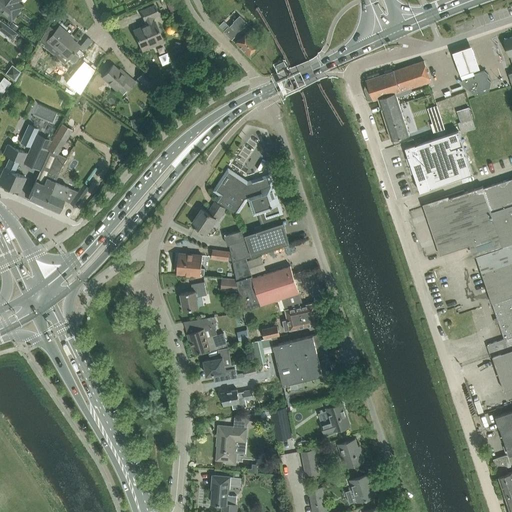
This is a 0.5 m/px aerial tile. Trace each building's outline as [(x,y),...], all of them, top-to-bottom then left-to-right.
[(0,0),(0,12),(11,21),(23,6),(18,2),(19,0),(20,0),(21,0),(20,0),(0,0)] [(142,50),(151,46),(163,41),(153,17),(159,14),(155,5),(141,11),(145,21),(145,20),(147,24),(134,30),(142,50)] [(246,24),(239,16),(224,31),(231,38),(235,35),(239,39),(235,43),(247,55),(258,44),(246,32),(245,33),(241,28),(246,24)] [(0,29),(12,39),(17,33),(15,31),(9,27),(0,19),(0,29)] [(12,22),(9,27),(15,31),(18,28),(17,27),(17,26),(12,22)] [(49,25),(40,40),(44,44),(47,40),(60,51),(62,53),(69,59),(74,63),(79,56),(74,52),(79,46),(67,35),(68,34),(59,26),(55,31),(49,25)] [(471,47),(451,54),(459,77),(479,70),(471,47)] [(284,60),(277,64),(275,65),(278,70),(286,65),(284,60)] [(373,100),(379,98),(396,92),(403,90),(431,80),(424,60),(367,79),(373,100)] [(89,61),(85,66),(92,70),(95,65),(89,61)] [(12,65),(5,74),(15,81),(21,72),(12,65)] [(116,90),(117,89),(123,95),(126,90),(127,91),(135,82),(124,72),(123,74),(113,65),(102,77),(116,90)] [(462,78),(462,83),(476,95),(489,90),(491,81),(487,78),(488,74),(484,70),(462,78)] [(143,71),(138,77),(153,91),(157,94),(162,88),(158,84),(143,71)] [(3,77),(0,80),(0,95),(10,82),(3,77)] [(397,96),(396,92),(379,98),(393,140),(410,134),(397,96)] [(412,99),(406,101),(408,107),(414,105),(412,99)] [(469,107),(457,111),(461,122),(458,123),(462,122),(473,119),(469,107)] [(430,123),(433,132),(445,129),(440,116),(436,118),(437,121),(430,123)] [(462,122),(458,123),(461,133),(466,132),(476,128),(473,119),(462,122)] [(40,171),(39,171),(38,173),(36,172),(33,179),(36,180),(28,197),(44,205),(55,181),(62,165),(67,158),(58,154),(72,129),(62,123),(53,138),(52,139),(47,149),(50,150),(40,171)] [(4,168),(0,177),(0,182),(6,185),(12,188),(19,191),(25,177),(14,172),(19,161),(40,170),(48,150),(46,149),(50,140),(36,133),(38,129),(28,124),(20,142),(31,146),(28,153),(9,145),(4,154),(9,157),(4,168)] [(415,144),(405,147),(420,191),(430,188),(430,187),(473,173),(459,130),(416,145),(415,144)] [(229,169),(215,190),(220,193),(217,199),(218,200),(237,212),(245,199),(250,197),(263,193),(264,199),(267,198),(269,199),(276,197),(270,179),(265,176),(248,182),(229,169)] [(436,202),(426,205),(442,251),(472,241),(473,243),(477,254),(511,242),(511,178),(484,187),(484,186),(449,197),(436,202)] [(55,181),(44,205),(58,211),(63,200),(70,203),(78,191),(55,181)] [(78,191),(70,203),(76,207),(89,187),(84,183),(78,191)] [(263,193),(250,197),(251,197),(255,210),(263,208),(266,217),(272,215),(281,212),(276,197),(269,199),(267,198),(264,199),(263,193)] [(202,208),(192,223),(207,233),(216,218),(218,220),(226,209),(215,201),(208,212),(202,208)] [(246,239),(229,244),(233,261),(246,256),(290,242),(283,222),(245,234),(246,239)] [(229,244),(246,239),(245,234),(244,229),(225,235),(227,244),(229,244)] [(511,242),(477,254),(489,290),(493,302),(511,296),(511,242)] [(212,249),(211,258),(228,260),(229,251),(212,249)] [(202,255),(189,254),(179,253),(177,273),(204,275),(205,268),(201,268),(202,255)] [(245,309),(282,297),(299,292),(291,265),(253,277),(246,256),(233,261),(237,278),(240,291),(245,309)] [(237,278),(222,277),(221,289),(240,291),(237,278)] [(193,290),(181,293),(184,309),(199,306),(197,296),(207,294),(204,281),(201,282),(191,283),(193,290)] [(283,320),(286,330),(320,322),(316,302),(310,303),(310,302),(308,303),(303,304),(299,292),(282,297),(288,319),(283,320)] [(505,338),(489,344),(493,355),(511,348),(511,296),(493,302),(498,317),(499,322),(505,337),(505,338)] [(188,333),(194,353),(210,348),(210,350),(220,347),(228,345),(224,332),(218,334),(216,335),(212,324),(215,323),(212,317),(210,317),(199,318),(200,321),(202,329),(188,333)] [(251,342),(252,343),(272,338),(271,337),(280,335),(277,325),(262,329),(265,338),(251,342)] [(247,329),(236,332),(238,341),(249,339),(247,329)] [(323,332),(273,345),(283,384),(287,383),(289,393),(335,381),(323,332)] [(272,341),(272,338),(252,343),(256,363),(267,360),(263,343),(272,341)] [(511,348),(493,355),(505,390),(511,387),(511,348)] [(206,370),(207,374),(225,371),(226,379),(238,377),(235,363),(224,365),(223,356),(204,360),(204,362),(203,362),(204,370),(206,370)] [(250,367),(243,369),(244,372),(245,376),(257,373),(255,366),(250,367)] [(237,389),(221,392),(224,405),(240,402),(239,398),(245,397),(245,399),(253,398),(252,389),(238,392),(237,389)] [(335,433),(334,430),(350,425),(342,402),(326,407),(331,420),(322,422),(326,436),(335,433)] [(270,409),(270,410),(272,419),(276,439),(292,435),(286,406),(270,409)] [(502,426),(504,432),(511,429),(511,410),(496,416),(499,427),(502,426)] [(243,415),(245,424),(261,421),(260,412),(243,415)] [(246,441),(248,427),(219,425),(217,438),(220,438),(219,444),(218,444),(217,459),(227,460),(226,463),(237,464),(238,451),(240,451),(241,441),(246,441)] [(346,441),(338,443),(342,456),(344,455),(347,466),(355,463),(365,460),(362,452),(360,452),(355,438),(346,441)] [(301,450),(306,474),(319,471),(314,448),(301,450)] [(508,454),(493,458),(496,470),(500,469),(502,474),(499,475),(510,511),(511,511),(511,471),(508,472),(506,467),(511,465),(508,454)] [(369,473),(351,479),(358,501),(376,495),(369,473)] [(223,511),(233,511),(235,511),(237,495),(228,494),(229,476),(214,475),(212,502),(224,503),(223,511)] [(319,487),(309,488),(313,511),(314,511),(332,511),(332,508),(327,509),(323,486),(319,487)]
